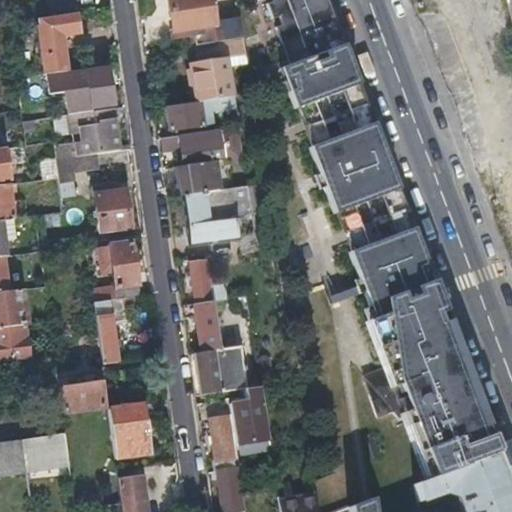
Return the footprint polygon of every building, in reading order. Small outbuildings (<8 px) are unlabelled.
[(48,0),(50,15),(74,12),(71,0),(48,0)] [(221,40),(243,37),(240,20),(214,23),(210,0),(167,0),(172,30),(174,30),(175,37),(194,34),(195,44),(221,40)] [(264,0),(268,11),(270,16),(278,13),(281,21),(274,24),(283,50),(286,56),(272,62),(290,108),(358,84),(326,0),(264,0)] [(36,17),(37,24),(43,72),(65,69),(60,33),(77,31),(74,12),(50,15),(36,17)] [(224,57),(245,54),(243,37),(221,40),(224,57)] [(216,98),(230,95),(224,57),(221,40),(195,44),(190,45),(193,61),(187,62),(193,101),(216,98)] [(259,67),(272,62),(286,56),(283,50),(279,51),(257,60),(259,67)] [(85,66),(100,64),(99,54),(84,56),(85,66)] [(65,69),(43,72),(45,83),(73,80),(75,93),(87,91),(89,106),(110,103),(106,66),(105,66),(72,71),(71,68),(65,69)] [(14,76),(19,107),(28,105),(25,86),(29,85),(27,74),(14,76)] [(216,98),(218,110),(232,108),(230,95),(216,98)] [(193,101),(166,105),(169,128),(202,123),(200,113),(218,110),(216,98),(193,101)] [(53,150),(54,158),(66,157),(73,156),(76,155),(96,152),(96,150),(116,147),(110,106),(100,108),(66,113),(69,132),(78,130),(80,141),(75,141),(53,145),(53,150)] [(20,120),(24,143),(33,142),(30,118),(20,120)] [(332,212),(397,188),(372,121),(307,146),(317,171),(322,184),(332,212)] [(234,133),(236,140),(240,140),(237,124),(228,125),(230,133),(234,133)] [(222,140),(223,142),(236,140),(234,133),(230,133),(228,125),(220,127),(222,140)] [(219,140),(222,140),(220,127),(214,128),(188,132),(185,132),(162,136),(164,148),(180,146),(182,162),(222,156),(219,140)] [(236,140),(223,142),(225,157),(226,164),(232,163),(232,159),(243,158),(240,140),(236,140)] [(73,156),(75,173),(99,170),(96,152),(76,155),(73,156)] [(57,175),(58,183),(76,180),(75,173),(73,156),(66,157),(54,158),(57,175)] [(217,188),(213,159),(175,164),(178,183),(180,183),(181,194),(207,190),(217,188)] [(27,179),(46,177),(45,168),(26,171),(27,179)] [(318,185),(322,184),(317,171),(311,173),(316,186),(318,185)] [(265,181),(247,184),(248,194),(252,214),(270,212),(265,181)] [(0,219),(13,218),(8,182),(0,182),(0,219)] [(219,188),(217,188),(207,190),(181,194),(179,194),(184,224),(205,221),(234,217),(231,196),(229,187),(219,188)] [(98,230),(128,226),(123,189),(93,193),(98,230)] [(237,236),(234,217),(205,221),(184,224),(186,243),(237,236)] [(425,478),(497,451),(412,226),(347,250),(357,276),(362,290),(367,305),(372,317),(364,319),(382,366),(389,386),(368,393),(376,415),(390,410),(396,415),(400,413),(425,478)] [(116,297),(133,295),(137,294),(129,242),(103,246),(106,264),(111,264),(114,284),(90,287),(92,301),(108,298),(116,297)] [(210,300),(212,299),(209,284),(211,284),(210,277),(206,277),(203,259),(188,261),(190,275),(185,276),(187,290),(192,289),(194,302),(210,300)] [(213,299),(226,297),(223,275),(223,274),(221,275),(222,283),(211,284),(213,299)] [(362,290),(357,276),(353,277),(348,279),(351,286),(326,296),(328,303),(358,291),(362,290)] [(0,326),(22,323),(17,288),(5,290),(0,290),(0,326)] [(100,362),(116,360),(111,321),(125,319),(124,309),(135,308),(133,295),(116,297),(108,298),(109,310),(94,312),(96,322),(95,323),(97,337),(99,357),(100,362)] [(181,304),(184,318),(195,316),(200,350),(220,348),(213,299),(212,299),(210,300),(194,302),(181,304)] [(305,331),(311,329),(302,301),(295,304),(305,331)] [(372,317),(367,305),(364,306),(360,307),(364,319),(372,317)] [(36,358),(53,355),(48,320),(31,322),(36,358)] [(0,357),(27,354),(23,323),(22,323),(0,326),(0,357)] [(88,359),(99,357),(97,337),(85,339),(88,359)] [(199,394),(243,387),(245,387),(239,346),(220,348),(200,350),(193,352),(199,394)] [(295,372),(294,364),(276,367),(277,375),(295,372)] [(361,373),(368,393),(389,386),(382,366),(377,368),(361,373)] [(277,375),(276,367),(258,370),(259,378),(277,375)] [(68,384),(84,382),(83,373),(67,375),(68,384)] [(58,391),(60,411),(101,406),(98,380),(84,382),(68,384),(67,375),(56,377),(58,391)] [(268,439),(260,384),(245,387),(243,387),(244,398),(228,400),(230,413),(235,444),(268,439)] [(140,404),(106,408),(113,459),(147,454),(140,404)] [(240,511),(234,467),(233,462),(231,450),(231,444),(235,444),(230,413),(207,417),(212,453),(217,452),(219,464),(220,467),(214,468),(215,469),(217,484),(218,493),(220,511),(240,511)] [(25,473),(68,467),(63,432),(20,438),(24,470),(25,473)] [(5,472),(24,470),(20,438),(1,440),(5,472)] [(511,511),(511,489),(497,451),(425,478),(413,483),(417,501),(443,491),(453,496),(459,511),(511,511)] [(210,453),(212,465),(212,469),(215,469),(214,468),(220,467),(219,464),(217,452),(212,453),(210,453)] [(175,462),(174,459),(160,461),(161,464),(163,481),(165,484),(170,484),(170,485),(173,485),(176,474),(175,462)] [(125,471),(124,467),(115,468),(119,501),(120,511),(145,511),(139,469),(125,471)] [(316,511),(314,495),(278,501),(279,511),(316,511)] [(375,511),(372,499),(336,511),(375,511)]
